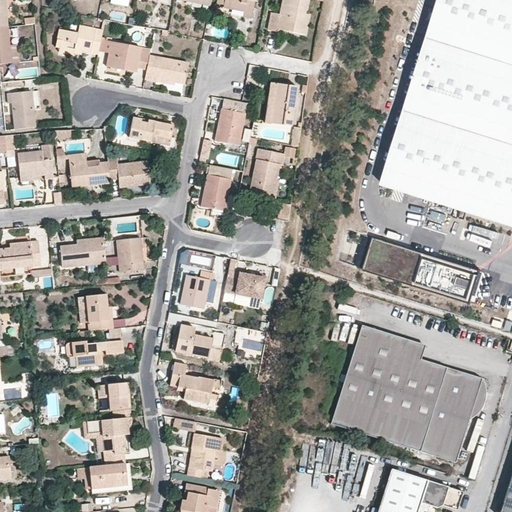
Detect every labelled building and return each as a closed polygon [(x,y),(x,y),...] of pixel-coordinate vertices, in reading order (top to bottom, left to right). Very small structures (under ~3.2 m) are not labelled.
[(257,1),(257,0),(219,0),(218,5),(224,6),(223,7),(233,9),(233,8),(244,10),(244,16),(252,18),(255,1),(257,1)] [(305,16),(308,0),(306,0),(283,0),(281,14),(272,13),(269,30),(277,31),(278,29),(280,22),(293,25),(292,32),(304,34),(308,17),(305,16)] [(511,0),(435,0),(378,186),(511,227),(511,0)] [(280,22),(278,29),(292,32),(293,25),(280,22)] [(89,52),(99,54),(99,52),(103,30),(79,25),(78,33),(59,29),(55,47),(60,48),(59,52),(74,55),(74,53),(75,49),(82,51),(89,52)] [(0,64),(11,63),(9,46),(7,26),(0,27),(0,64)] [(112,43),(101,40),(99,52),(110,54),(107,66),(110,66),(136,71),(137,68),(146,70),(149,56),(150,50),(141,48),(112,43)] [(11,63),(19,62),(18,45),(9,46),(11,63)] [(156,82),(156,78),(170,81),(184,84),(188,64),(149,56),(146,70),(145,79),(156,82)] [(266,123),(271,123),(277,84),(271,83),(266,123)] [(297,87),(277,84),(271,123),(292,126),(297,87)] [(34,127),(31,92),(7,94),(8,103),(12,103),(15,129),(34,127)] [(239,146),(247,104),(242,103),(224,99),(219,122),(221,123),(219,133),(216,133),(215,141),(226,143),(239,146)] [(169,146),(173,126),(148,121),(148,123),(145,122),(142,122),(142,119),(133,118),(129,138),(169,146)] [(301,128),(294,127),(292,140),(299,141),(301,128)] [(243,128),(241,140),(248,141),(250,129),(243,128)] [(7,157),(15,156),(13,139),(5,140),(6,154),(7,157)] [(18,154),(20,178),(43,175),(44,179),(53,179),(50,146),(41,147),(42,151),(18,154)] [(284,155),(259,150),(249,194),(269,198),(276,164),(280,164),(282,165),(284,155)] [(70,170),(71,183),(92,182),(93,186),(110,184),(110,181),(109,172),(107,163),(98,163),(99,167),(87,168),(85,154),(68,156),(70,170)] [(150,185),(148,162),(118,165),(117,156),(107,157),(107,163),(109,172),(118,172),(119,180),(120,188),(124,187),(150,185)] [(280,164),(276,164),(269,198),(276,199),(280,180),(277,180),(280,164)] [(109,172),(110,181),(119,180),(118,172),(109,172)] [(224,211),(231,180),(208,175),(205,188),(206,188),(204,199),(202,199),(201,207),(224,211)] [(54,193),(55,204),(62,203),(61,193),(54,193)] [(290,204),(280,202),(277,219),(288,220),(290,204)] [(479,269),(373,236),(362,270),(468,304),(479,269)] [(142,252),(140,238),(117,241),(120,273),(144,271),(144,262),(141,263),(140,252),(142,252)] [(93,240),(93,244),(78,246),(60,248),(62,268),(106,263),(104,239),(93,240)] [(41,266),(38,241),(20,243),(21,248),(10,249),(0,250),(0,269),(30,267),(41,266)] [(107,265),(117,264),(116,256),(106,257),(107,265)] [(52,275),(51,269),(47,269),(32,271),(32,277),(52,275)] [(186,284),(187,284),(184,297),(183,296),(182,304),(203,309),(205,302),(209,280),(210,280),(211,273),(201,271),(199,278),(187,276),(186,284)] [(254,279),(249,278),(250,275),(239,273),(238,281),(227,278),(224,292),(261,299),(265,278),(255,276),(254,279)] [(210,280),(209,280),(205,302),(212,303),(216,282),(210,280)] [(106,295),(86,297),(89,331),(107,329),(114,329),(113,321),(109,322),(108,307),(106,295)] [(194,335),(195,328),(181,325),(179,336),(180,336),(179,342),(177,342),(176,351),(220,360),(222,349),(211,347),(213,339),(194,335)] [(410,358),(415,344),(360,326),(329,426),(454,465),(468,422),(476,417),(481,411),(484,404),(485,392),(484,385),(481,381),(419,361),(410,358)] [(108,342),(121,341),(120,328),(114,329),(107,329),(108,342)] [(225,334),(214,331),(213,339),(211,347),(222,349),(225,334)] [(96,354),(96,352),(104,351),(105,355),(122,353),(121,341),(108,342),(85,344),(84,342),(70,343),(72,358),(74,358),(75,368),(99,365),(99,357),(98,355),(97,354),(96,354)] [(424,346),(415,344),(410,358),(419,361),(424,346)] [(174,362),(170,385),(186,388),(184,398),(209,404),(210,399),(211,393),(212,387),(214,379),(198,376),(198,377),(185,375),(187,364),(174,362)] [(220,388),(221,381),(214,379),(212,387),(220,388)] [(108,385),(109,397),(110,410),(117,410),(118,419),(127,418),(131,418),(130,408),(128,408),(126,387),(125,383),(108,385)] [(108,385),(98,386),(99,398),(109,397),(108,385)] [(88,434),(102,432),(105,451),(106,465),(125,463),(124,453),(125,453),(124,440),(124,435),(129,434),(127,418),(118,419),(87,422),(88,434)] [(195,422),(176,418),(175,427),(193,430),(195,422)] [(211,471),(212,465),(222,467),(224,453),(219,452),(211,451),(213,441),(214,437),(194,434),(192,449),(195,450),(192,468),(188,467),(186,475),(200,478),(201,470),(211,471)] [(211,451),(219,452),(222,439),(214,437),(213,441),(211,451)] [(0,479),(11,478),(9,457),(0,457),(0,479)] [(90,466),(92,488),(127,484),(125,463),(106,465),(90,466)] [(77,477),(87,476),(86,467),(77,468),(77,477)] [(457,510),(463,492),(391,469),(377,511),(418,511),(421,504),(430,507),(437,509),(442,506),(457,510)] [(511,511),(511,475),(500,511),(511,511)] [(92,488),(92,493),(128,490),(127,484),(92,488)] [(180,511),(205,511),(206,506),(215,508),(218,491),(185,484),(184,492),(188,492),(186,501),(183,500),(180,511)]
